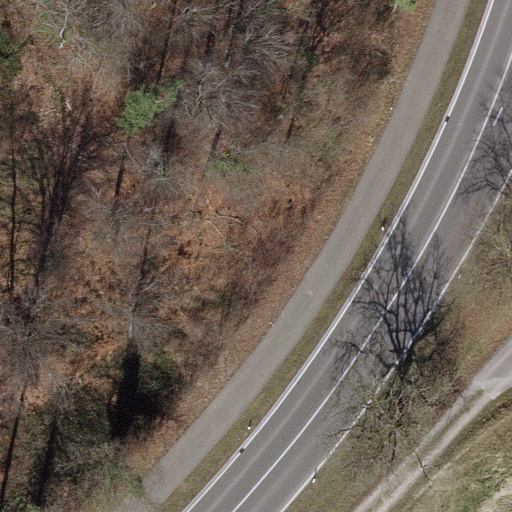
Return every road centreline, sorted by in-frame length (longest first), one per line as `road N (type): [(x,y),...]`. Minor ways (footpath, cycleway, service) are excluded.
road 1 (primary): [(233,511),(366,345),(414,271),(511,75)]
road 2 (track): [(373,511),(511,364)]
